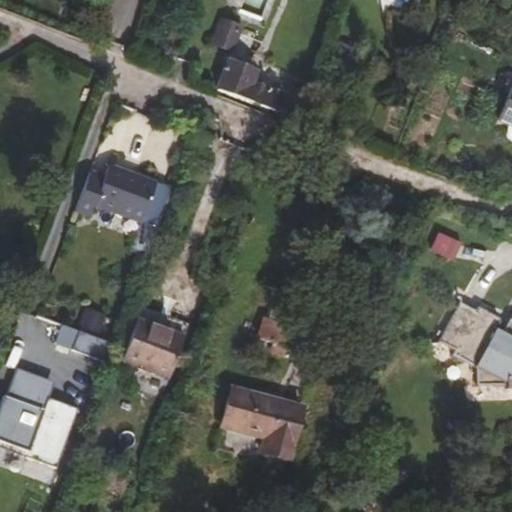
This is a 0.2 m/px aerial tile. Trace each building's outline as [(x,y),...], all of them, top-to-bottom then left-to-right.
[(221,21),(212,45),(232,52),(241,30),(221,21)] [(353,48),(340,43),(333,62),(346,67),(353,48)] [(229,63),(218,90),(274,113),(283,95),(253,81),(254,73),(229,63)] [(511,127),(511,91),(498,122),(511,127)] [(215,137),(195,130),(186,154),(206,161),(215,137)] [(154,241),(159,228),(173,188),(109,165),(105,176),(91,171),(77,210),(91,215),(94,205),(141,222),(137,234),(154,241)] [(452,247),(434,237),(429,248),(447,257),(452,247)] [(458,304),(437,342),(453,351),(450,356),(473,371),(476,388),(511,389),(511,319),(508,321),(499,333),(495,329),(499,325),(497,320),(476,308),(474,312),(458,304)] [(268,319),(274,321),(287,325),(291,315),(272,308),(268,319)] [(268,319),(263,317),(255,338),(272,344),(282,347),(287,349),(290,350),(297,329),(287,325),(274,321),(268,319)] [(137,321),(121,360),(167,380),(184,338),(137,321)] [(81,328),(75,347),(109,359),(116,340),(81,328)] [(282,347),(272,344),(269,351),(285,356),(287,349),(282,347)] [(5,392),(0,406),(0,437),(29,448),(27,454),(57,465),(79,406),(49,395),(48,400),(39,396),(47,375),(18,365),(8,393),(5,392)] [(230,390),(220,429),(262,441),(258,454),(286,461),(302,409),(230,390)]
